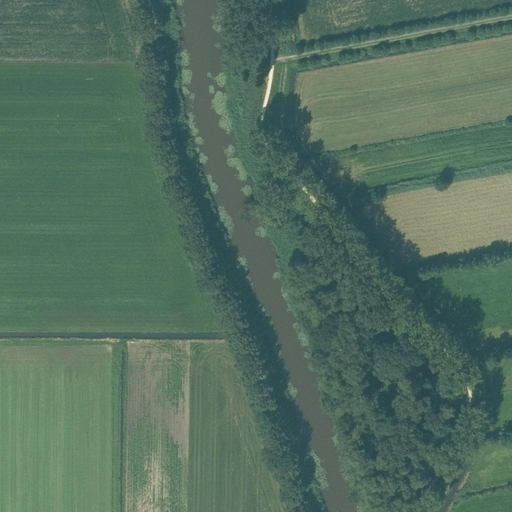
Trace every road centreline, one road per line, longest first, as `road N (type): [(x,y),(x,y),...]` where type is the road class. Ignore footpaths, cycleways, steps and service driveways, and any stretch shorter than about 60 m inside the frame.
road 1 (track): [(308,511),(168,128),(147,0)]
road 2 (unknown): [(511,24),(271,69)]
